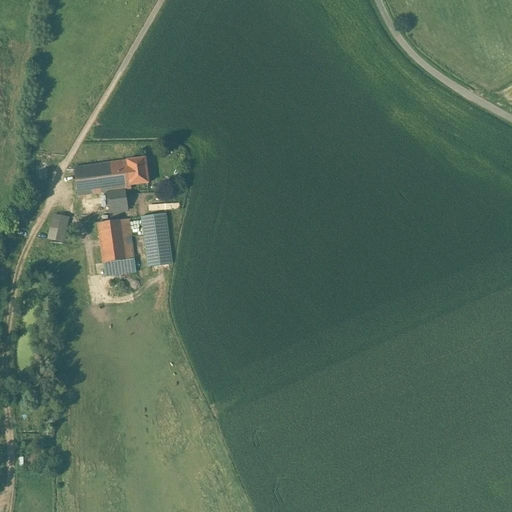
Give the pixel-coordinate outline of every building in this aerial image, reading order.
[(145,158),(127,161),(130,186),(149,184),(145,158)] [(78,196),(131,188),(130,186),(127,161),(74,168),(78,196)] [(49,238),(63,242),(70,214),(56,211),(49,238)] [(166,214),(141,217),(148,268),(173,265),(166,214)] [(129,220),(97,224),(104,276),(136,272),(129,220)] [(7,283),(11,272),(4,270),(0,280),(7,283)]
